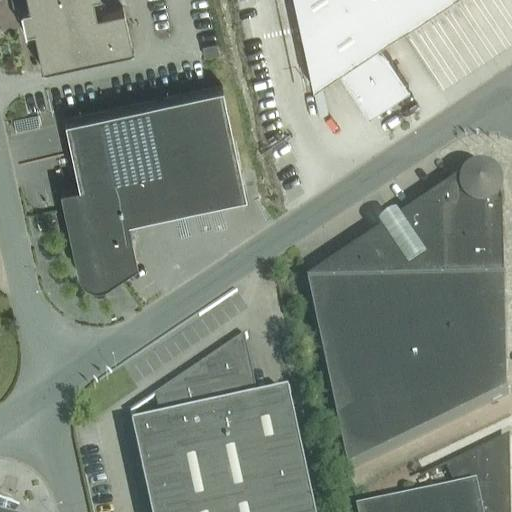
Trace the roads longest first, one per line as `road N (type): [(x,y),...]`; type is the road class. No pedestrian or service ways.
road 1 (unclassified): [(46,387),(511,84)]
road 2 (unknown): [(0,82),(173,44),(184,36),(181,0)]
road 3 (unclassified): [(46,387),(0,174)]
road 4 (unclassified): [(74,511),(46,387)]
